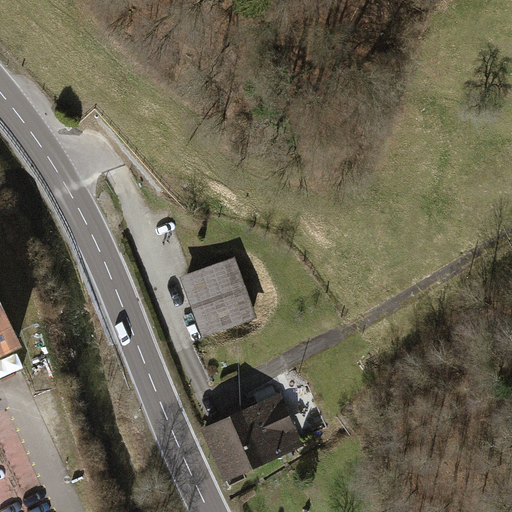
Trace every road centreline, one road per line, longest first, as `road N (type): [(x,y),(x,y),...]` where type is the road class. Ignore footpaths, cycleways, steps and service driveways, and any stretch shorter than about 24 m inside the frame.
road 1 (secondary): [(207,511),(93,237),(0,93)]
road 2 (track): [(511,237),(209,403)]
